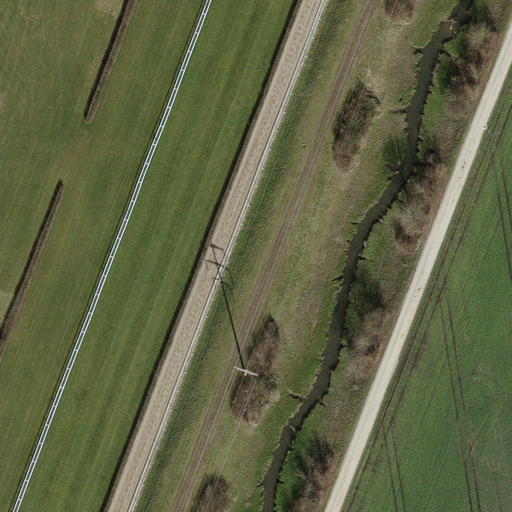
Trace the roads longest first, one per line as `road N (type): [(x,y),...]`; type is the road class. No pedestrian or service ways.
road 1 (track): [(373,0),(179,511)]
road 2 (track): [(119,511),(313,0)]
road 3 (track): [(511,36),(331,511)]
